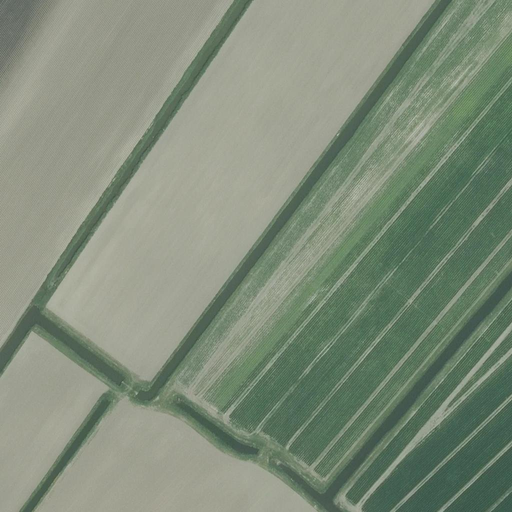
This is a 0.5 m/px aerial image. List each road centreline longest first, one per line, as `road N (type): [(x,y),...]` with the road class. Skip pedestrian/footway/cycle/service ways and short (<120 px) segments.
road 1 (track): [(177,386),(156,408),(121,396),(192,308)]
road 2 (track): [(121,396),(40,511)]
